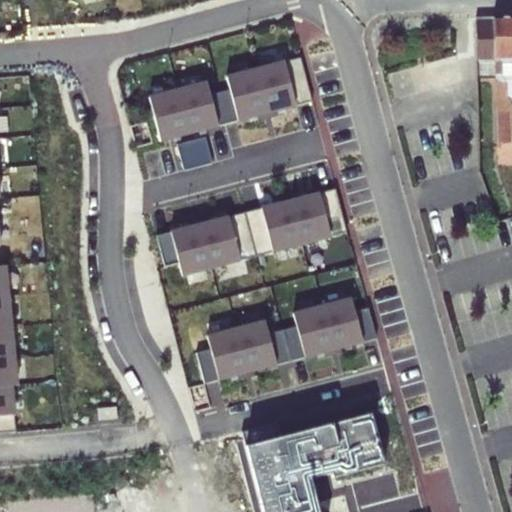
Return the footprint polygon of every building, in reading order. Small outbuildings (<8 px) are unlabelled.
[(511,81),(511,17),(475,19),(476,79),(494,78),(495,143),(511,143),(510,99),(506,99),(506,82),(511,81)] [(149,97),(160,141),(312,101),(301,58),(226,77),(230,90),(210,95),(207,82),(149,97)] [(147,121),(130,125),(136,147),(153,143),(147,121)] [(213,163),(206,137),(177,145),(184,171),(213,163)] [(178,262),(182,275),(347,233),(336,189),(156,236),(164,266),(178,262)] [(6,265),(0,265),(0,432),(15,432),(11,385),(17,384),(6,265)] [(196,353),(204,383),(377,339),(369,309),(354,312),(351,299),(206,337),(210,349),(196,353)] [(204,383),(189,387),(195,412),(210,408),(204,383)] [(120,407),(102,408),(103,419),(121,417),(120,407)] [(268,511),(324,511),(315,477),(336,472),(338,477),(390,463),(377,412),(287,436),(283,421),(247,430),(268,511)]
